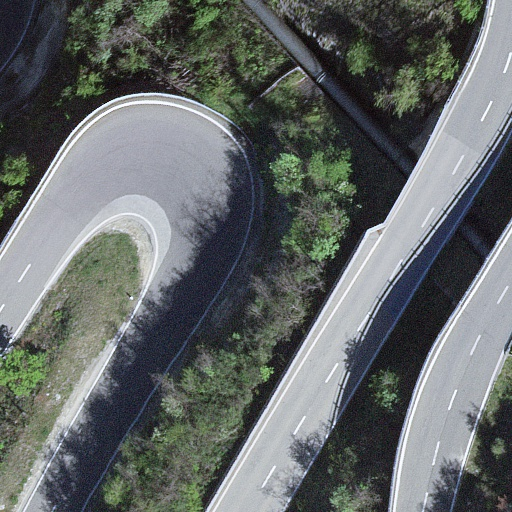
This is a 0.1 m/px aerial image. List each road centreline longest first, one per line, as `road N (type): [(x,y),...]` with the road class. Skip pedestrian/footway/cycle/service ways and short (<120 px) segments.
road 1 (secondary): [(0,310),(73,197),(108,163),(166,151),(193,165),(208,190),(202,250),(52,511)]
road 2 (secondary): [(247,511),(458,163),(511,48)]
road 3 (secondary): [(511,278),(451,399),(422,511)]
